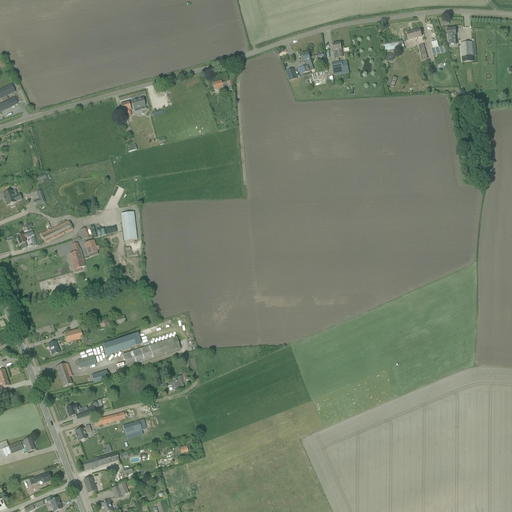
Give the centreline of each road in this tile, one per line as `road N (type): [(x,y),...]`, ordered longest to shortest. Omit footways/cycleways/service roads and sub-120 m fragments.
road 1 (unclassified): [(0,130),(326,26),(418,11),(511,13)]
road 2 (secondary): [(53,433),(0,294)]
road 3 (track): [(247,203),(244,55)]
road 4 (unclassified): [(53,433),(182,389)]
